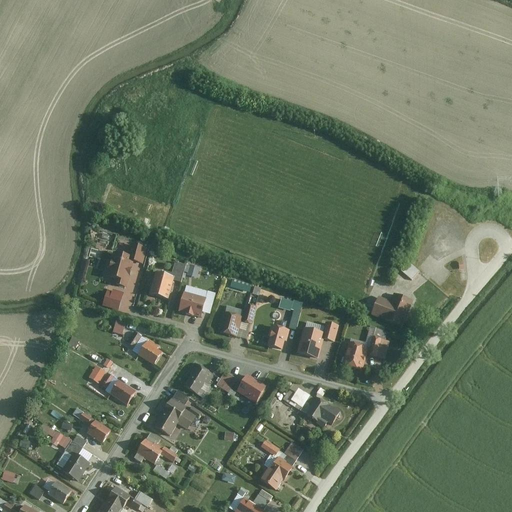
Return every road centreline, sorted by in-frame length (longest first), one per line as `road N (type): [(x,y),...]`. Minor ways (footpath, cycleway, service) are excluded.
road 1 (residential): [(395,401),(184,345),(80,511)]
road 2 (tertiary): [(395,401),(511,251)]
road 3 (tertiary): [(312,511),(395,401)]
